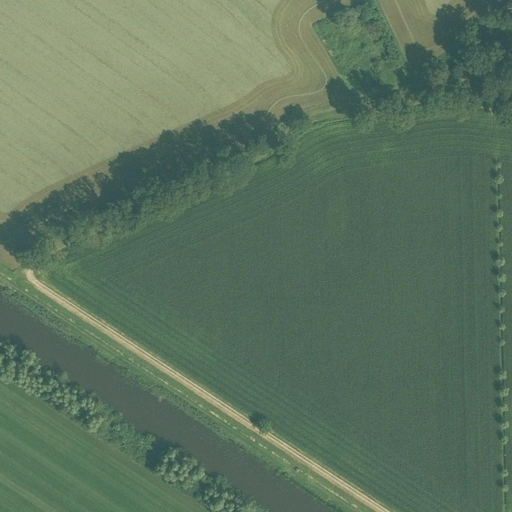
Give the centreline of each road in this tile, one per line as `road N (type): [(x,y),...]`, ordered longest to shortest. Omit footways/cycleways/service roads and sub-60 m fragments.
road 1 (track): [(31,279),(36,257),(253,158),(294,116),(393,91),(500,96),(511,59)]
road 2 (track): [(383,511),(31,279)]
road 3 (track): [(9,284),(355,511)]
